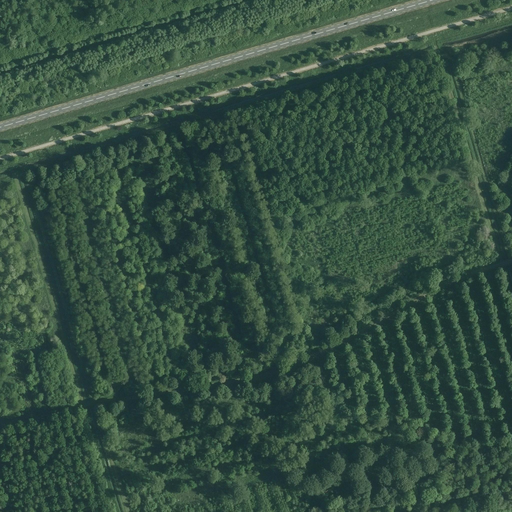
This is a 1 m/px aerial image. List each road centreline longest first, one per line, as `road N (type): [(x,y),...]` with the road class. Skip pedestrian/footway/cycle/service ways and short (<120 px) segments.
road 1 (track): [(0,424),(279,372),(463,276),(511,260)]
road 2 (secondary): [(0,127),(432,0)]
road 3 (track): [(247,381),(328,389),(511,451)]
